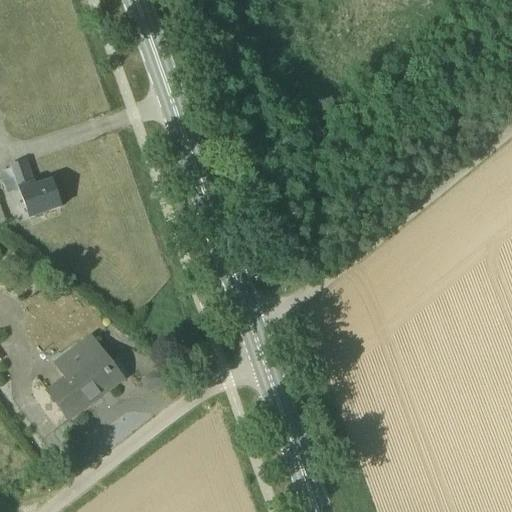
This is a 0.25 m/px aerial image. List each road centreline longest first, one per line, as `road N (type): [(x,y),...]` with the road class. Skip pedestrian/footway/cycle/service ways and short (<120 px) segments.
road 1 (secondary): [(255,338),(135,0)]
road 2 (unclassified): [(255,338),(511,128)]
road 3 (unclassified): [(46,511),(247,363),(255,338)]
road 4 (secondary): [(319,511),(255,338)]
